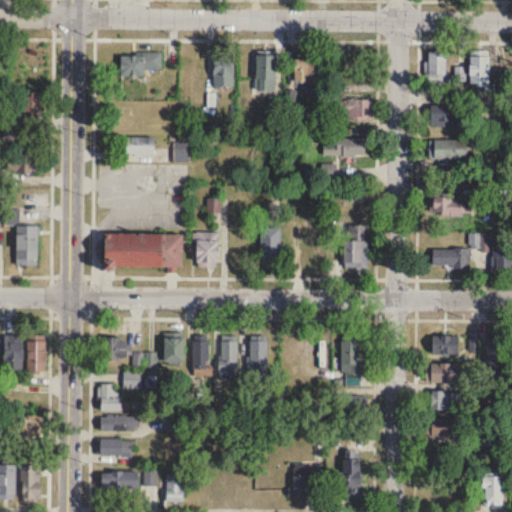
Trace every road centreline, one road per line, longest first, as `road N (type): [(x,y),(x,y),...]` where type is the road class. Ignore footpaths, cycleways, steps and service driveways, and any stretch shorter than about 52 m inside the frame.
road 1 (residential): [(74,0),(68,511)]
road 2 (residential): [(0,15),(511,20)]
road 3 (residential): [(398,0),(394,511)]
road 4 (residential): [(0,295),(511,298)]
